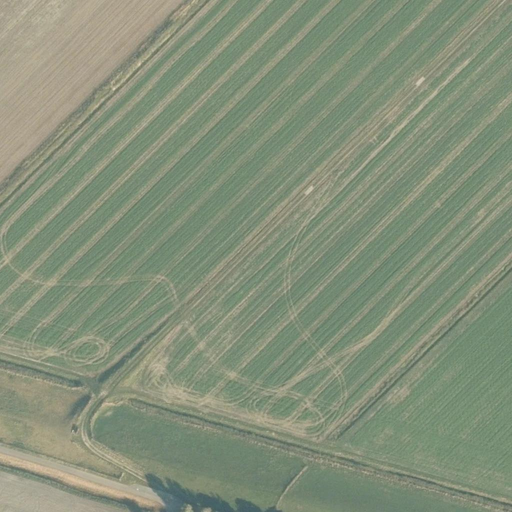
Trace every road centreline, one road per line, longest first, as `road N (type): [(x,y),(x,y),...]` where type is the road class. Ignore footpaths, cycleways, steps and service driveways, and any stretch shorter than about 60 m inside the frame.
road 1 (track): [(176,503),(87,443),(90,409),(506,0)]
road 2 (unclassified): [(176,503),(0,452)]
